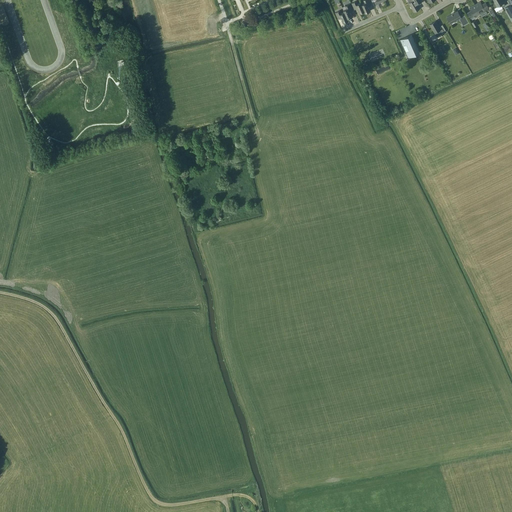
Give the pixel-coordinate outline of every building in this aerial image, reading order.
[(365,3),(362,4),(364,11),(365,13),(370,11),(368,6),(371,5),(369,0),(363,0),(365,3)] [(422,3),(420,0),(407,0),(409,3),(414,12),(420,8),(418,5),(422,3)] [(362,4),(361,2),(358,4),(356,1),(351,3),(354,10),(357,8),(359,13),(364,11),(362,4)] [(475,4),(480,14),(486,11),(485,10),(489,7),(486,2),(482,4),(480,1),(475,4)] [(353,10),(350,4),(345,6),(346,9),(343,10),(344,12),(347,19),(352,16),(350,11),(353,10)] [(475,17),(480,14),(475,4),(470,7),(471,10),(467,12),(471,18),(475,16),(475,17)] [(344,12),(341,13),(340,10),(335,13),(338,19),(341,18),(343,23),(348,21),(347,19),(344,12)] [(461,17),(458,11),(447,17),(451,23),(459,18),(463,25),(469,22),(465,15),(461,17)] [(436,20),(430,24),(437,36),(446,31),(442,25),(440,26),(436,20)] [(412,35),(400,40),(408,58),(420,52),(412,35)] [(387,70),(385,65),(376,69),(378,74),(387,70)]
